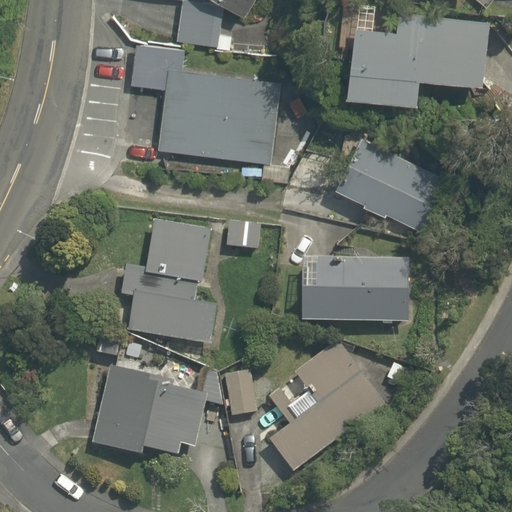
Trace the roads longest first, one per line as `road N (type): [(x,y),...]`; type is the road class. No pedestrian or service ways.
road 1 (secondary): [(0,221),(53,115),(64,0)]
road 2 (residential): [(372,511),(418,480),(487,396),(511,340)]
